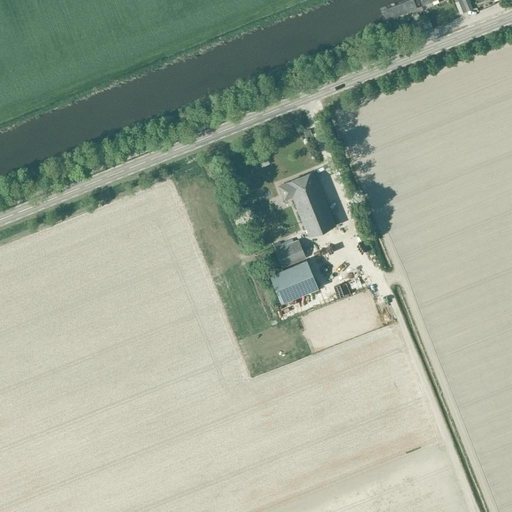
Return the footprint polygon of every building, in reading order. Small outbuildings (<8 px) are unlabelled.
[(383,22),(419,7),(416,0),(400,0),(377,10),(383,22)] [(462,0),(461,1),(466,13),(472,10),(468,0),(462,0)] [(466,13),(461,1),(455,3),(459,15),(466,13)] [(424,32),(421,20),(419,14),(413,16),(419,34),(424,32)] [(312,172),(287,183),(287,184),(279,187),(284,200),(292,197),(308,237),(335,225),(317,181),(316,181),(312,172)] [(275,250),(282,267),(305,258),(298,240),(275,250)] [(307,247),(311,255),(318,252),(314,244),(307,247)] [(306,260),(269,275),(281,303),(318,288),(306,260)] [(318,289),(281,304),(299,348),(336,333),(318,289)]
